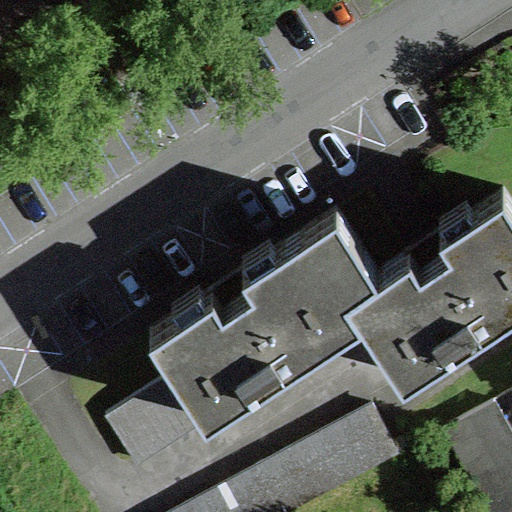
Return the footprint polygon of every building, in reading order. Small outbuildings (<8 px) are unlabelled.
[(336,201),(149,323),(174,364),(205,410),(362,309),(403,371),(511,300),(511,196),(503,183),(378,264),(336,201)] [(205,410),(174,364),(105,408),(135,455),(205,410)] [(511,511),(511,429),(493,394),(443,422),(484,498),(491,511),(511,511)] [(162,511),(274,511),(398,446),(372,399),(162,511)] [(491,511),(484,498),(458,511),(491,511)]
